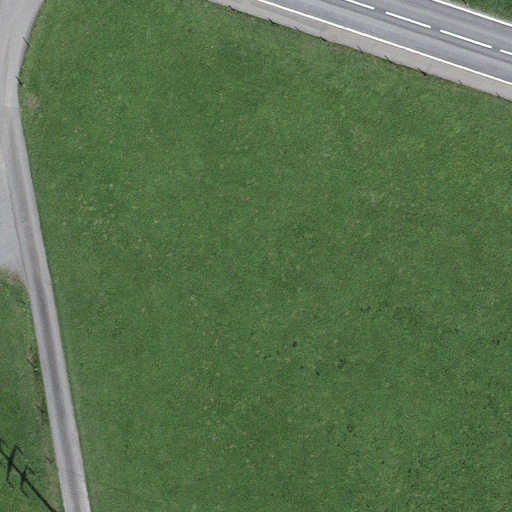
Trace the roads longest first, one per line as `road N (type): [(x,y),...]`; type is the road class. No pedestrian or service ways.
road 1 (track): [(79,511),(5,83),(16,0)]
road 2 (secondary): [(511,56),(341,0)]
